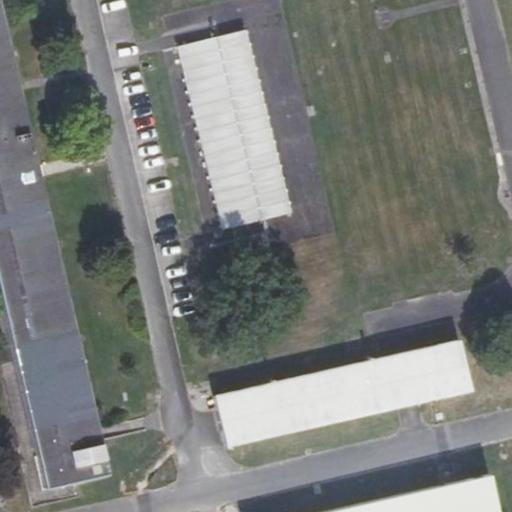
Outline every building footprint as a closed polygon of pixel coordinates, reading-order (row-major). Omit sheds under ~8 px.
[(274,12),(271,0),(269,0),(241,7),(243,12),(244,19),(274,12)] [(32,442),(36,461),(97,447),(96,441),(93,429),(0,25),(0,304),(10,347),(13,361),(28,423),(32,442)] [(245,27),(175,43),(218,228),(288,212),(245,27)] [(476,362),(470,338),(212,395),(218,419),(476,362)] [(417,402),(479,388),(476,362),(218,419),(224,446),(397,406),(417,402)] [(97,447),(36,461),(43,488),(104,474),(97,447)] [(496,511),(488,474),(319,511),(496,511)]
